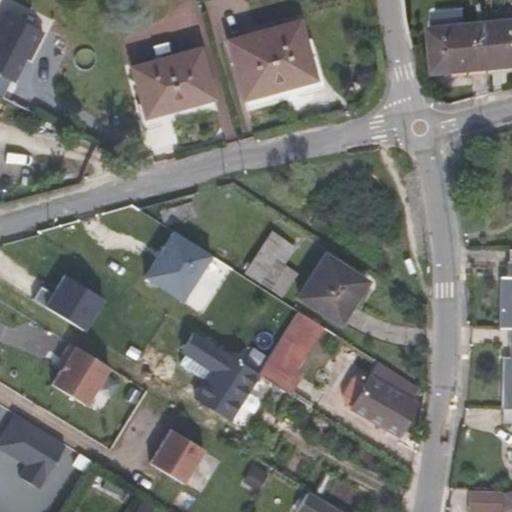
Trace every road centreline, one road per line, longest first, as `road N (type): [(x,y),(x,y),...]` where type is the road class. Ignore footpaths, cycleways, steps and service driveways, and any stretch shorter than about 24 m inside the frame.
road 1 (residential): [(422,134),(375,129),(184,169),(0,223)]
road 2 (residential): [(422,134),(440,216),(447,312),(425,511)]
road 3 (residential): [(391,0),(422,134)]
